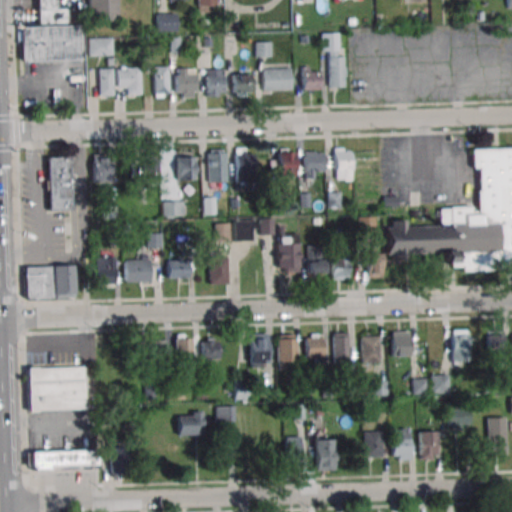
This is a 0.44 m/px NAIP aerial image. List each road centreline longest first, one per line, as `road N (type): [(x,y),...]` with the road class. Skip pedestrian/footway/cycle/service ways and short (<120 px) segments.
road 1 (residential): [(0,132),(511,114)]
road 2 (residential): [(0,503),(511,485)]
road 3 (residential): [(0,316),(511,299)]
